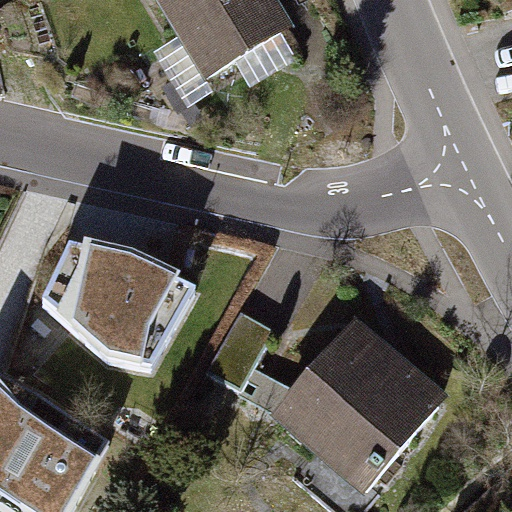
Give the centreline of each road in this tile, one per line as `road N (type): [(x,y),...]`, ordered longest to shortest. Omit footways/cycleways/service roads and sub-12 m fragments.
road 1 (residential): [(464,165),(359,202),(290,198),(0,135)]
road 2 (residential): [(394,0),(464,165)]
